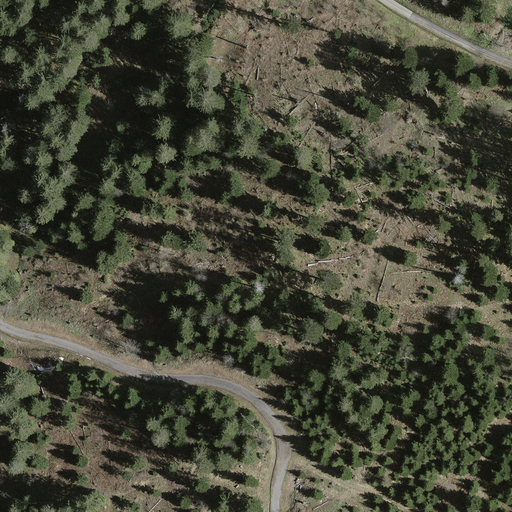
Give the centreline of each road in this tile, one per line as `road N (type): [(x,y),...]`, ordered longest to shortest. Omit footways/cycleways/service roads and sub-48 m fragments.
road 1 (track): [(0,330),(173,379),(239,381),(259,395),(275,426),(275,511)]
road 2 (track): [(383,0),(511,66)]
